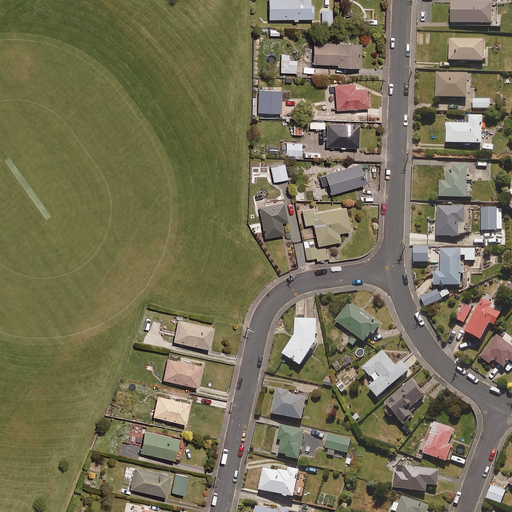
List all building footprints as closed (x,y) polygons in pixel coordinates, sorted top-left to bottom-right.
[(297,21),(297,18),(312,17),(311,4),(309,4),(308,0),(267,0),(268,18),(292,18),(292,21),(297,21)] [(497,0),(468,0),(469,2),(451,1),(451,25),(501,26),(501,15),(497,15),(497,0)] [(331,9),(320,9),(321,25),(331,25),(331,9)] [(376,9),(364,9),(364,23),(376,23),(376,9)] [(484,40),(449,39),(449,60),(484,60),(484,40)] [(359,42),(312,41),(312,63),(335,63),(335,65),(359,65),(359,42)] [(287,54),(280,54),(280,72),(296,72),(295,60),(287,60),(287,54)] [(467,73),(436,73),(435,97),(467,97),(467,73)] [(353,88),(352,82),(334,84),(336,109),(368,106),(366,87),(353,88)] [(280,89),(257,89),(257,112),(280,112),(280,89)] [(489,99),(473,99),(473,108),(489,108),(489,99)] [(469,115),(469,118),(454,117),(453,123),(446,123),(446,142),(481,143),(482,115),(469,115)] [(357,123),(326,123),(326,146),(357,146),(357,123)] [(300,142),(284,142),(284,154),(300,155),(300,142)] [(364,182),(357,162),(318,175),(321,185),(327,183),(330,193),(364,182)] [(287,178),(284,163),(269,166),(273,181),(287,178)] [(466,197),(467,165),(445,165),(445,181),(440,181),(439,196),(466,197)] [(306,191),(297,192),(298,201),(307,200),(306,191)] [(286,220),(283,201),(258,206),(264,237),(283,233),(280,221),(286,220)] [(344,206),(313,212),(312,207),(301,209),(304,225),(313,223),(317,244),(339,240),(337,231),(349,229),(344,206)] [(437,206),(436,235),(459,236),(459,223),(464,223),(464,206),(437,206)] [(501,207),(481,208),(481,230),(502,229),(501,207)] [(325,248),(314,249),(312,239),(304,240),(306,259),(315,258),(315,260),(326,258),(325,248)] [(428,246),(413,246),(413,261),(428,262),(428,246)] [(461,285),(461,274),(464,274),(464,267),(461,267),(461,260),(475,260),(475,248),(441,249),(441,272),(434,272),(434,285),(461,285)] [(437,287),(418,296),(423,308),(442,300),(437,287)] [(492,296),(485,292),(464,332),(480,340),(490,322),(494,325),(504,305),(491,298),(492,296)] [(379,325),(349,302),(335,320),(363,341),(370,332),(373,334),(379,325)] [(454,317),(463,323),(473,308),(464,302),(454,317)] [(282,352),(300,365),(316,341),(316,318),(295,318),(294,334),(282,352)] [(212,326),(177,319),(173,340),(208,347),(212,326)] [(334,346),(341,352),(348,342),(352,345),(357,339),(346,331),(334,346)] [(494,367),(497,362),(503,367),(509,360),(511,362),(511,337),(511,338),(507,343),(496,335),(480,356),(494,367)] [(395,366),(382,350),(362,367),(374,382),(368,387),(377,397),(409,370),(401,361),(395,366)] [(199,364),(166,358),(162,379),(195,385),(199,364)] [(425,395),(411,379),(384,402),(389,408),(385,412),(390,418),(394,414),(404,425),(413,416),(408,410),(425,395)] [(291,392),(277,388),(271,413),(301,419),(306,397),(291,394),(291,392)] [(188,401),(157,394),(152,415),(184,422),(188,401)] [(435,422),(428,440),(424,438),(420,449),(424,451),(423,453),(446,461),(446,460),(450,461),(454,451),(450,450),(452,445),(448,444),(454,429),(435,422)] [(286,455),(285,456),(298,459),(304,431),(280,425),(277,440),(281,441),(278,453),(286,455)] [(184,439),(143,430),(139,451),(179,460),(184,439)] [(349,439),(328,435),(325,454),(333,455),(334,450),(347,452),(349,439)] [(169,473),(134,465),(129,488),(164,495),(169,473)] [(437,485),(439,470),(396,465),(393,487),(425,491),(426,484),(437,485)] [(288,468),(287,470),(278,469),(277,471),(263,468),(259,490),(293,497),(298,470),(288,468)] [(187,476),(175,473),(171,491),(182,494),(187,476)] [(505,491),(491,485),(486,498),(500,503),(505,491)] [(326,504),(334,506),(336,497),(328,495),(326,504)] [(401,496),(399,503),(393,501),(390,509),(396,511),(425,511),(428,506),(401,496)]
